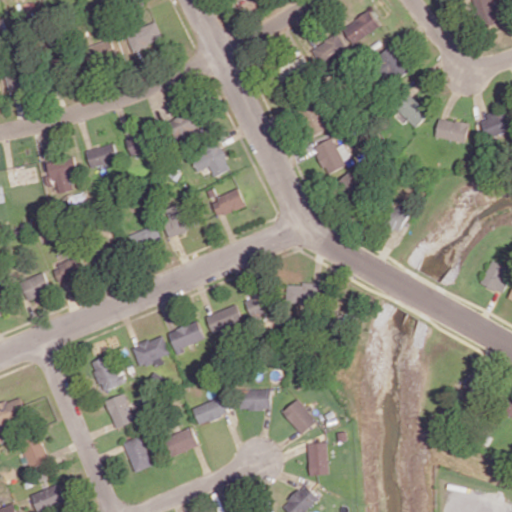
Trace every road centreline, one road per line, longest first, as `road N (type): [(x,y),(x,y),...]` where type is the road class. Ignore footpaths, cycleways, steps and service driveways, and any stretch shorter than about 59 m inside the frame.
road 1 (residential): [(0,133),(154,86),(317,0)]
road 2 (residential): [(0,355),(303,222)]
road 3 (residential): [(327,244),(303,222),(194,0)]
road 4 (residential): [(492,336),(327,244)]
road 5 (residential): [(113,511),(43,337)]
road 6 (residential): [(411,0),(457,59),(472,66),(511,59)]
road 7 (residential): [(141,511),(260,459)]
